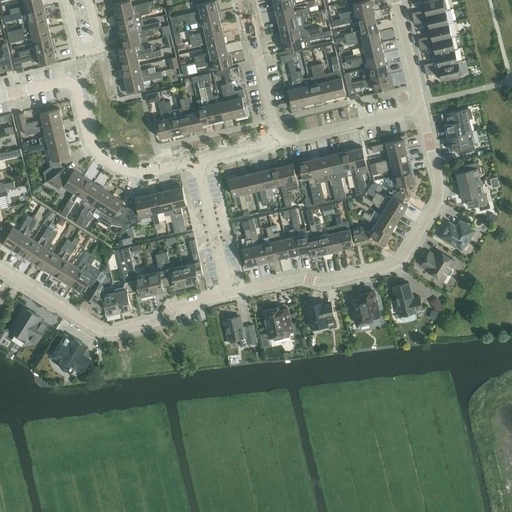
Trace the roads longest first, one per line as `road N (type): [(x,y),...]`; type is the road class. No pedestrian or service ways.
road 1 (residential): [(229,296),(300,279),(322,285),(405,259),(441,195),(422,108)]
road 2 (residential): [(0,99),(72,84),(89,141),(113,168),(146,175),(199,163)]
road 3 (residential): [(229,296),(176,308),(158,323),(105,332),(0,270)]
road 4 (residential): [(280,144),(245,0)]
road 5 (residential): [(280,144),(422,108)]
road 6 (residential): [(229,296),(199,163)]
road 7 (residential): [(89,0),(100,45),(78,50),(66,0)]
